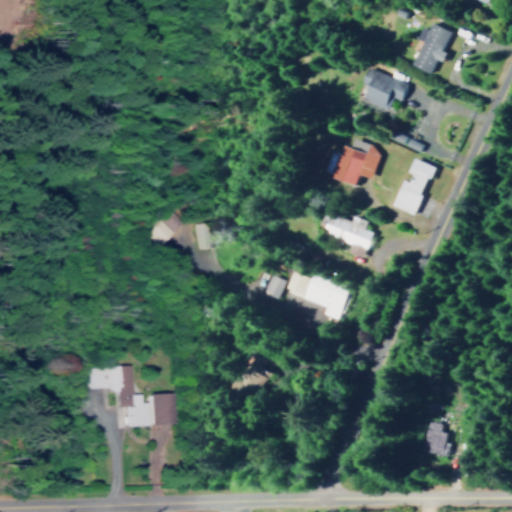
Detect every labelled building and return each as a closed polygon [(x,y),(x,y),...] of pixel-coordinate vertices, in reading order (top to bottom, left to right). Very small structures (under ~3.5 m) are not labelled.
[(427,72),(432,58),(438,61),(442,52),(438,50),(446,30),(428,22),(425,28),(418,26),(413,38),(418,41),(408,64),(427,72)] [(389,97),(397,100),(403,81),(363,68),(358,82),(365,84),(360,100),(385,108),(389,97)] [(352,184),(355,174),(368,178),(375,154),(369,152),(371,144),(350,138),(347,146),(339,143),(329,178),(352,184)] [(389,205),(410,213),(429,165),(409,157),(404,172),(408,174),(405,181),(399,179),(389,205)] [(155,242),(167,229),(161,224),(168,217),(161,210),(142,230),(155,242)] [(369,231),(361,228),(364,220),(349,215),(348,219),(322,210),(317,225),(328,229),(325,236),(348,244),(345,252),(360,256),(369,231)] [(192,223),(196,248),(207,246),(202,221),(192,223)] [(323,304),(321,313),(336,318),(345,284),(309,273),(308,277),(289,271),(283,292),(323,304)] [(282,279),(268,274),(261,293),(274,298),(282,279)] [(169,423),(168,391),(143,392),(143,401),(136,401),(136,393),(126,393),(125,364),(85,366),(86,388),(111,387),(111,405),(119,405),(120,425),(169,423)] [(442,424),(424,422),(421,451),(439,453),(442,424)]
